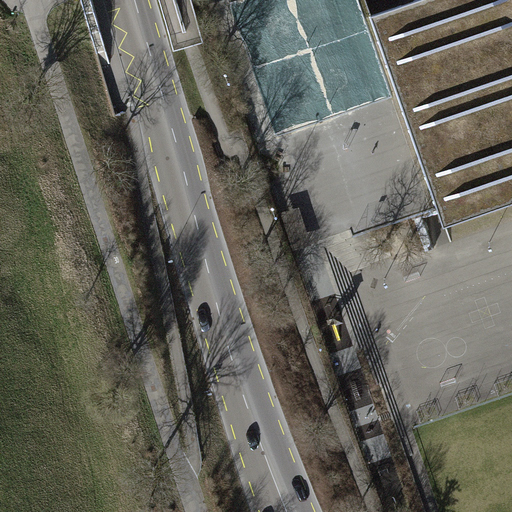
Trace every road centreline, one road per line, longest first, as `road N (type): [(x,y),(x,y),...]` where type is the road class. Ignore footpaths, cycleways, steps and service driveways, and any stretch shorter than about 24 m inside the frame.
road 1 (residential): [(197,511),(126,304),(39,0)]
road 2 (secondary): [(131,0),(258,433)]
